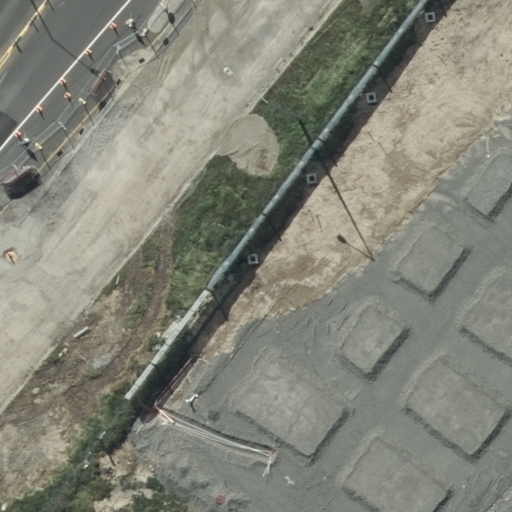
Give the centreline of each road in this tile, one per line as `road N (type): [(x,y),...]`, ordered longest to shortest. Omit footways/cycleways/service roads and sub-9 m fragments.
road 1 (primary): [(238,0),(0,194)]
road 2 (primary): [(0,180),(81,0)]
